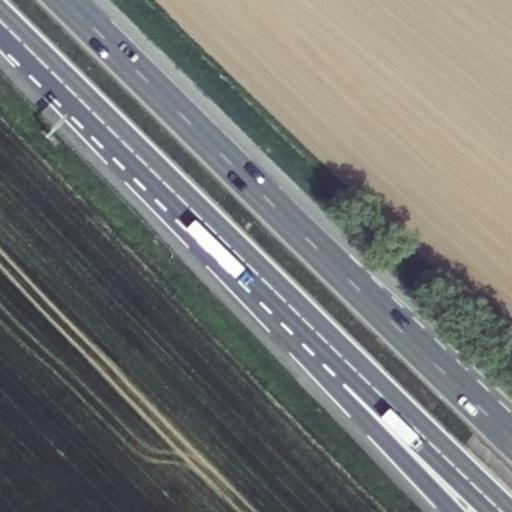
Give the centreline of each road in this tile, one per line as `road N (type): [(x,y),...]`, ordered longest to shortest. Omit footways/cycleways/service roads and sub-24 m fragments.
road 1 (motorway): [(511,439),(64,0)]
road 2 (motorway): [(0,24),(337,360)]
road 3 (motorway): [(337,360),(500,511)]
road 4 (motorway): [(337,360),(352,407),(451,511)]
